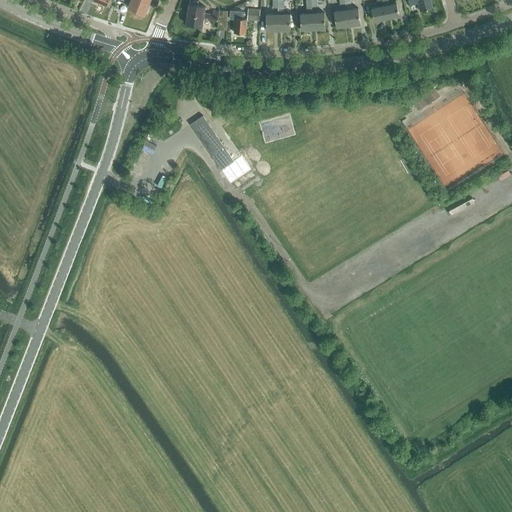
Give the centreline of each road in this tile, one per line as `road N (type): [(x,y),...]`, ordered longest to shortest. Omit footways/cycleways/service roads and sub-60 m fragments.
road 1 (secondary): [(0,434),(140,55)]
road 2 (secondary): [(140,55),(262,71),(336,65),(458,41),(511,19)]
road 3 (residential): [(453,24),(380,44),(281,55),(155,42)]
road 4 (secondary): [(140,55),(0,4)]
road 5 (residential): [(155,42),(42,0)]
